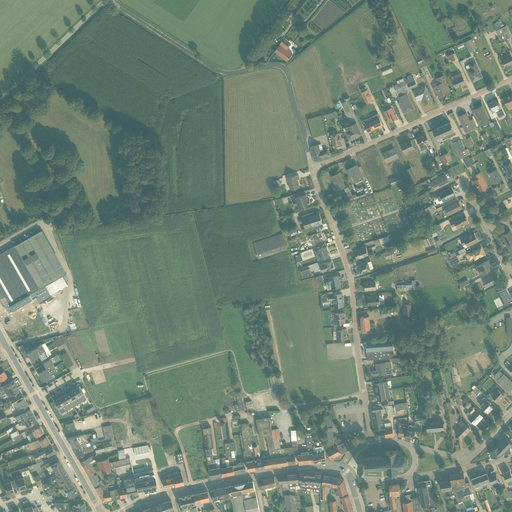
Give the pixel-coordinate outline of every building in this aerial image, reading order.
[(293,21),(300,14),(296,10),(289,17),(293,21)] [(452,26),(459,23),(456,17),(449,20),(452,26)] [(511,38),(511,25),(509,26),(506,19),(503,20),(504,21),(499,24),(506,41),(511,38)] [(470,41),(476,58),(480,57),(478,51),(482,50),(478,39),(470,41)] [(273,50),(286,60),(291,53),(286,50),(289,47),(280,41),(273,50)] [(504,67),(511,63),(511,57),(510,52),(500,57),(504,67)] [(462,60),(460,53),(452,54),(454,62),(462,60)] [(433,73),(430,65),(428,60),(423,62),(429,75),(433,73)] [(471,82),(482,77),(475,61),(467,64),(469,68),(466,70),(471,82)] [(387,71),(389,76),(399,72),(397,67),(387,71)] [(455,88),(465,83),(460,72),(452,76),(454,79),(451,80),(455,88)] [(437,96),(450,91),(443,75),(435,78),(437,83),(432,86),(437,96)] [(423,104),(432,100),(425,85),(412,90),(417,101),(421,99),(423,104)] [(372,103),(378,100),(373,88),(366,91),(372,103)] [(403,113),(413,108),(406,92),(396,97),(403,113)] [(507,109),(511,106),(511,93),(502,98),(507,109)] [(498,117),(504,114),(498,101),(496,102),(494,99),(486,103),(490,111),(494,109),(498,117)] [(350,112),(356,110),(353,100),(347,102),(350,112)] [(479,126),(489,121),(481,105),(471,110),(479,126)] [(397,106),(389,109),(394,122),(403,119),(397,106)] [(370,135),(395,124),(389,112),(370,120),(371,123),(366,126),(370,135)] [(464,132),(473,128),(466,112),(457,115),(464,132)] [(447,137),(455,134),(449,121),(442,124),(447,137)] [(348,141),(361,135),(355,122),(346,126),(348,130),(344,132),(348,141)] [(447,137),(442,124),(431,129),(436,139),(441,137),(442,139),(447,137)] [(332,146),(341,143),(338,132),(329,135),(332,146)] [(419,146),(428,142),(424,133),(415,137),(419,146)] [(458,142),(464,158),(472,156),(467,139),(458,142)] [(405,155),(415,150),(409,140),(399,144),(405,155)] [(313,160),(329,155),(327,149),(320,151),(318,143),(309,146),(313,160)] [(386,162),(398,157),(394,147),(382,152),(386,162)] [(497,148),(490,150),(492,156),(499,154),(497,148)] [(443,166),(456,161),(453,152),(445,156),(444,155),(439,157),(443,166)] [(478,157),(470,160),(472,166),(480,164),(478,157)] [(508,176),(511,173),(511,164),(510,160),(502,164),(508,176)] [(353,183),(363,179),(356,163),(346,168),(353,183)] [(493,184),(501,180),(496,168),(487,172),(493,184)] [(478,191),(487,187),(480,171),(474,174),(476,179),(473,180),(478,191)] [(336,191),(345,187),(338,172),(329,176),(336,191)] [(434,190),(448,182),(444,173),(429,181),(434,190)] [(286,177),(289,189),(299,187),(296,174),(286,177)] [(440,204),(455,196),(451,187),(435,194),(440,204)] [(297,207),(309,203),(306,193),(294,197),(297,207)] [(448,215),(461,208),(458,201),(444,208),(448,215)] [(436,212),(442,208),(439,203),(433,207),(436,212)] [(304,228),(321,223),(318,212),(300,218),(304,228)] [(456,229),(468,223),(464,215),(449,222),(452,227),(455,225),(456,229)] [(444,234),(443,230),(447,229),(445,225),(436,227),(439,235),(444,234)] [(43,230),(0,254),(0,300),(9,315),(33,301),(35,306),(51,297),(47,290),(70,277),(43,230)] [(506,247),(511,244),(511,235),(509,230),(500,234),(506,247)] [(259,241),(264,257),(294,249),(289,233),(259,241)] [(478,241),(474,233),(460,240),(462,245),(465,243),(466,247),(478,241)] [(432,238),(435,245),(441,243),(438,235),(432,238)] [(320,258),(329,255),(326,246),(317,249),(320,258)] [(485,255),(481,246),(466,253),(469,259),(472,258),(474,260),(485,255)] [(356,259),(368,254),(365,247),(353,251),(356,259)] [(302,261),(308,259),(306,252),(300,254),(302,261)] [(452,254),(448,255),(453,266),(465,261),(460,252),(452,255),(452,254)] [(360,273),(370,270),(367,260),(357,264),(360,273)] [(478,274),(492,268),(488,260),(475,266),(478,274)] [(322,273),(334,268),(331,261),(319,265),(322,273)] [(485,287),(498,281),(495,273),(481,280),(485,287)] [(330,289),(340,287),(338,274),(328,276),(328,278),(324,279),(324,284),(330,283),(330,289)] [(471,285),(472,288),(476,287),(474,279),(464,283),(465,287),(471,285)] [(402,291),(422,290),(421,280),(417,280),(417,283),(402,284),(402,291)] [(364,291),(375,291),(374,281),(364,281),(364,291)] [(505,306),(511,302),(511,291),(510,292),(507,288),(498,292),(505,306)] [(333,310),(343,309),(341,292),(328,294),(328,300),(332,300),(333,310)] [(367,306),(380,305),(379,295),(366,296),(367,306)] [(16,322),(25,316),(21,310),(12,316),(16,322)] [(333,323),(345,323),(344,312),(332,313),(333,323)] [(360,330),(370,329),(369,316),(359,317),(360,330)] [(336,341),(346,340),(346,329),(335,330),(336,341)] [(366,359),(392,357),(391,339),(365,340),(366,359)] [(38,356),(36,352),(44,348),(42,345),(37,347),(37,346),(31,349),(35,357),(36,357),(38,356)] [(38,356),(41,360),(47,356),(45,352),(46,352),(44,348),(36,352),(38,356)] [(32,364),(38,360),(36,357),(35,357),(31,349),(26,352),(30,359),(30,360),(32,364)] [(72,351),(67,354),(74,366),(79,363),(72,351)] [(47,371),(54,367),(52,363),(51,364),(49,359),(43,363),(45,368),(47,371)] [(373,377),(392,374),(390,361),(375,363),(376,370),(372,370),(373,377)] [(41,366),(35,369),(37,373),(38,372),(42,380),(46,378),(42,370),(43,369),(41,366)] [(43,369),(42,370),(46,378),(50,376),(50,374),(56,371),(54,367),(47,371),(45,368),(43,369)] [(507,391),(511,386),(511,382),(503,374),(496,380),(507,391)] [(11,396),(18,392),(12,381),(5,385),(11,396)] [(376,392),(389,390),(387,382),(374,384),(376,392)] [(480,384),(476,387),(478,389),(476,392),(481,398),(487,392),(480,384)] [(79,403),(86,399),(83,395),(78,386),(72,390),(79,403)] [(497,402),(504,396),(497,388),(490,394),(497,402)] [(72,390),(66,393),(73,406),(79,403),(72,390)] [(377,400),(390,398),(389,390),(376,392),(377,400)] [(463,391),(459,393),(464,405),(468,403),(463,391)] [(67,410),(73,406),(66,393),(60,397),(67,410)] [(12,398),(14,403),(23,398),(21,394),(12,398)] [(60,397),(54,400),(58,408),(57,408),(60,413),(67,410),(60,397)] [(249,409),(245,397),(242,398),(244,404),(240,405),(242,411),(249,409)] [(18,411),(27,406),(23,398),(14,403),(18,411)] [(487,413),(493,407),(485,399),(479,405),(487,413)] [(249,402),(250,409),(258,408),(257,400),(249,402)] [(18,414),(21,420),(31,415),(28,409),(18,414)] [(371,411),(372,420),(382,419),(381,410),(371,411)] [(475,425),(482,417),(475,410),(467,417),(475,425)] [(103,412),(91,415),(92,422),(100,420),(102,424),(105,423),(103,412)] [(25,426),(35,421),(31,415),(21,420),(25,426)] [(276,416),(263,417),(265,437),(273,436),(274,446),(280,446),(281,451),(287,450),(284,428),(277,429),(276,416)] [(426,431),(443,430),(442,418),(425,419),(426,431)] [(373,429),(383,428),(382,419),(372,420),(373,429)] [(460,440),(470,430),(461,421),(457,424),(459,426),(453,432),(460,440)] [(72,430),(80,427),(79,422),(71,424),(72,430)] [(34,436),(42,432),(38,426),(30,430),(34,436)] [(215,446),(219,446),(216,426),(208,427),(209,433),(210,433),(211,442),(214,442),(215,446)] [(385,437),(393,436),(392,427),(384,428),(385,437)] [(404,438),(405,428),(399,427),(397,437),(404,438)] [(385,437),(384,428),(373,429),(374,438),(385,437)] [(404,438),(411,440),(413,430),(405,428),(404,438)] [(18,441),(31,436),(30,431),(25,433),(24,430),(15,434),(18,441)] [(69,447),(76,443),(72,436),(65,439),(69,447)] [(40,447),(48,443),(45,437),(37,441),(40,447)] [(340,453),(349,449),(345,441),(336,445),(340,453)] [(211,448),(213,463),(223,462),(223,465),(225,465),(225,459),(227,459),(227,461),(231,461),(231,465),(235,465),(234,459),(241,459),(240,442),(230,443),(232,458),(231,458),(219,459),(218,447),(211,448)] [(69,447),(73,453),(80,449),(76,443),(69,447)] [(489,459),(511,452),(511,451),(510,444),(486,450),(489,459)] [(147,445),(122,450),(124,460),(117,462),(118,468),(137,464),(139,476),(144,475),(143,468),(151,466),(147,445)] [(340,453),(336,445),(325,451),(330,459),(340,453)] [(150,449),(156,471),(167,468),(167,470),(176,467),(169,446),(154,450),(153,448),(150,449)] [(46,457),(53,453),(50,447),(43,452),(46,457)] [(75,458),(82,454),(80,449),(73,453),(75,458)] [(313,462),(325,460),(323,450),(311,453),(313,462)] [(382,453),(382,456),(364,457),(362,455),(359,455),(358,458),(358,459),(358,460),(358,467),(362,467),(362,469),(383,468),(384,471),(386,471),(387,472),(386,472),(387,472),(387,473),(387,472),(398,472),(398,471),(399,471),(403,471),(402,466),(405,465),(406,466),(406,465),(407,462),(408,462),(407,462),(407,459),(408,458),(407,458),(405,456),(405,455),(404,456),(402,455),(401,454),(401,450),(397,450),(396,450),(386,451),(386,450),(385,450),(385,451),(384,451),(384,452),(385,452),(385,453),(382,453)] [(313,462),(311,453),(297,454),(297,463),(313,462)] [(286,465),(295,464),(294,455),(285,456),(286,465)] [(79,461),(81,465),(91,460),(88,456),(79,461)] [(286,465),(285,456),(275,458),(276,466),(286,465)] [(103,459),(105,472),(117,470),(115,457),(103,459)] [(264,468),(276,466),(275,458),(262,460),(264,468)] [(52,477),(64,470),(58,460),(46,466),(52,477)] [(84,471),(94,465),(91,460),(81,465),(84,471)] [(254,469),(264,468),(262,460),(253,461),(254,469)] [(254,469),(253,461),(243,463),(245,471),(254,469)] [(233,474),(245,471),(243,463),(231,466),(233,474)] [(87,475),(96,470),(94,465),(84,471),(87,475)] [(233,474),(231,466),(225,467),(227,475),(233,474)] [(210,479),(220,476),(218,467),(207,469),(210,479)] [(52,477),(55,483),(67,477),(64,470),(52,477)] [(508,485),(511,483),(511,476),(510,471),(503,473),(508,485)] [(468,481),(464,482),(463,472),(450,474),(450,479),(451,489),(456,499),(473,494),(468,481)] [(46,483),(45,480),(48,479),(45,473),(39,476),(43,485),(46,483)] [(173,486),(182,484),(180,473),(171,474),(173,486)] [(287,483),(298,483),(298,473),(286,474),(287,483)] [(310,484),(311,474),(298,473),(298,483),(310,484)] [(473,487),(488,482),(485,473),(470,478),(473,487)] [(173,486),(171,474),(162,476),(164,488),(173,486)] [(278,484),(287,483),(286,474),(277,475),(278,484)] [(310,484),(318,485),(319,475),(311,474),(310,484)] [(493,488),(499,485),(495,474),(488,477),(493,488)] [(321,475),(321,485),(330,486),(331,476),(321,475)] [(343,478),(331,476),(330,486),(335,487),(343,478)] [(19,489),(26,487),(23,477),(13,480),(16,488),(18,487),(19,489)] [(59,490),(71,484),(67,477),(55,483),(59,490)] [(260,489),(275,486),(274,477),(259,480),(260,489)] [(148,491),(157,490),(155,478),(146,479),(148,491)] [(148,491),(146,479),(138,480),(140,492),(148,491)] [(440,490),(451,489),(450,479),(439,481),(440,490)] [(13,489),(16,488),(13,480),(3,483),(6,493),(13,490),(13,489)] [(338,495),(347,493),(343,480),(336,488),(338,495)] [(422,505),(434,503),(430,480),(418,482),(422,505)] [(242,493),(253,490),(251,481),(240,483),(242,493)] [(125,496),(136,494),(134,483),(123,486),(125,496)] [(242,493),(240,483),(227,486),(229,495),(242,493)] [(62,497),(74,491),(71,484),(59,490),(62,497)] [(396,508),(394,496),(399,495),(397,484),(388,485),(390,509),(396,508)] [(101,501),(109,499),(107,491),(103,492),(98,485),(93,487),(101,501)] [(125,496),(123,486),(116,487),(118,498),(125,496)] [(220,497),(229,495),(227,486),(218,488),(220,497)] [(110,499),(118,498),(116,487),(107,489),(110,499)] [(220,497),(218,488),(210,490),(212,499),(220,497)] [(200,502),(208,501),(206,491),(198,492),(200,502)] [(409,511),(419,511),(417,497),(416,497),(415,491),(411,492),(412,500),(407,501),(409,511)] [(200,502),(198,492),(191,494),(194,504),(200,502)] [(302,511),(299,493),(289,494),(291,511),(302,511)] [(185,506),(194,504),(191,494),(183,496),(185,506)] [(344,511),(352,510),(348,495),(340,498),(344,511)] [(161,503),(164,511),(173,511),(170,501),(161,503)] [(85,511),(84,503),(73,505),(74,511),(85,511)]
